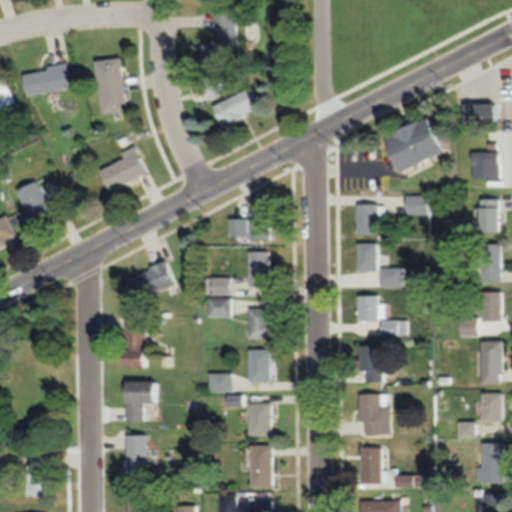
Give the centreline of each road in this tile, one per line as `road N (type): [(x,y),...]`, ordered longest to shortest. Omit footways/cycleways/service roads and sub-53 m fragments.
road 1 (tertiary): [(511,30),(0,300)]
road 2 (residential): [(316,134),(318,511)]
road 3 (residential): [(88,256),(92,511)]
road 4 (residential): [(163,0),(172,108),(208,195)]
road 5 (residential): [(164,19),(49,26),(0,40)]
